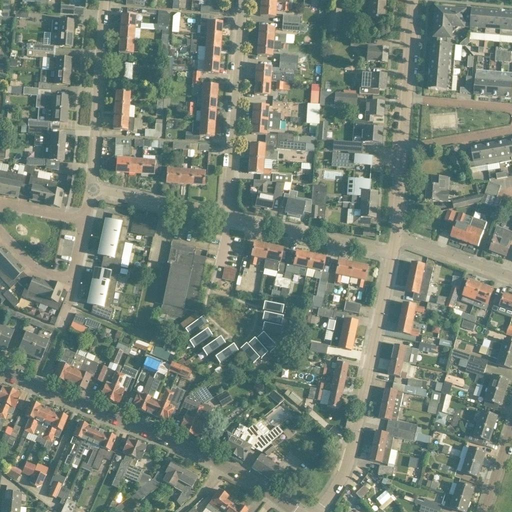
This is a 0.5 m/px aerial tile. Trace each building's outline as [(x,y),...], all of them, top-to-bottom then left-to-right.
[(172,0),(172,10),(178,10),(179,0),(187,0),(192,0),(172,0)] [(204,0),(204,6),(209,7),(209,13),(214,14),(218,14),(219,8),(211,7),(212,1),(211,0),(204,0)] [(369,0),(368,16),(363,16),(362,27),(375,28),(376,20),(383,20),(384,1),(369,0)] [(274,18),(276,3),(261,2),(260,17),(274,18)] [(60,15),(73,16),(73,7),(60,6),(60,15)] [(439,15),(456,31),(459,28),(464,29),(464,28),(470,28),(470,34),(511,37),(511,13),(505,13),(505,12),(499,12),(499,13),(472,10),(471,21),(465,20),(466,11),(441,9),(441,14),(439,15)] [(339,32),(340,18),(341,11),(330,10),(328,31),(339,32)] [(153,30),(162,31),(168,31),(169,16),(166,12),(158,12),(157,25),(154,25),(153,30)] [(121,15),(120,28),(134,29),(140,30),(140,23),(135,22),(135,16),(121,15)] [(452,35),(456,31),(439,15),(438,16),(435,16),(434,38),(443,39),(443,45),(432,44),(430,71),(429,71),(429,77),(428,90),(452,92),(456,46),(450,45),(450,40),(451,40),(452,35)] [(283,16),(282,24),(300,25),(300,17),(283,16)] [(52,21),(51,34),(72,35),(73,22),(59,21),(52,21)] [(207,28),(206,35),(220,36),(222,23),(208,21),(208,22),(201,21),(200,28),(207,28)] [(282,24),(282,31),(299,33),(299,32),(300,25),(282,24)] [(259,27),(258,42),(281,43),(281,44),(285,44),(286,36),(273,35),(274,28),(259,27)] [(120,28),(120,41),(133,42),(134,29),(120,28)] [(28,45),(27,51),(53,52),(53,47),(71,48),(72,35),(51,34),(51,47),(28,45)] [(191,41),(190,46),(219,49),(220,36),(206,35),(206,42),(198,41),(191,41)] [(470,38),(468,38),(460,44),(460,46),(466,47),(469,44),(470,38)] [(364,39),(351,39),(350,47),(364,48),(364,39)] [(139,42),(133,42),(120,41),(119,54),(132,55),(133,49),(139,49),(139,42)] [(280,51),(281,44),(281,43),(258,42),(257,56),(271,57),(272,51),(280,51)] [(190,46),(190,53),(197,53),(197,60),(198,60),(204,61),(218,62),(219,49),(190,46)] [(366,63),(375,63),(386,64),(387,49),(367,48),(366,63)] [(22,51),(21,57),(42,59),(41,71),(69,73),(70,60),(53,59),(53,52),(27,51),(23,50),(23,51),(22,51)] [(496,55),(495,62),(511,63),(511,53),(496,51),(496,55)] [(280,56),(279,63),(288,64),(297,64),(298,57),(280,56)] [(10,60),(9,67),(16,68),(17,61),(10,60)] [(217,75),(218,62),(204,61),(203,74),(217,75)] [(296,71),(297,64),(288,64),(279,63),(279,69),(296,71)] [(131,67),(118,66),(117,80),(127,81),(130,81),(131,73),(138,73),(139,68),(131,67)] [(256,66),(255,81),(269,82),(276,83),(282,83),(289,84),(293,84),(294,75),(283,74),(270,73),(271,67),(256,66)] [(334,66),(333,74),(353,76),(354,67),(334,66)] [(38,84),(38,90),(51,91),(51,85),(55,85),(68,86),(69,73),(41,71),(41,72),(41,71),(40,84),(38,84)] [(360,74),(359,95),(370,96),(378,96),(378,91),(384,91),(385,76),(372,75),(360,74)] [(475,75),(474,95),(487,96),(488,76),(475,75)] [(488,76),(487,96),(499,97),(501,77),(488,76)] [(511,77),(501,77),(499,97),(511,98),(511,77)] [(460,94),(470,95),(472,78),(466,78),(465,89),(460,89),(460,94)] [(268,96),(269,82),(255,81),(254,95),(268,96)] [(312,84),(311,103),(320,103),(321,85),(312,84)] [(202,85),(202,98),(216,99),(217,86),(202,85)] [(7,87),(6,94),(18,95),(37,97),(37,96),(45,97),(44,109),(46,109),(66,110),(66,109),(68,108),(68,103),(67,102),(67,98),(54,97),(50,97),(51,91),(38,90),(33,90),(19,88),(7,87)] [(116,92),(115,105),(128,106),(129,93),(116,92)] [(157,99),(156,108),(163,108),(163,100),(159,100),(159,93),(153,93),(153,99),(157,99)] [(334,104),(333,105),(356,107),(357,95),(334,94),(334,104)] [(202,98),(201,111),(215,112),(216,99),(202,98)] [(366,102),(364,122),(372,123),(373,117),(382,118),(383,103),(372,102),(372,103),(366,102)] [(307,104),(306,124),(317,125),(318,105),(307,104)] [(115,105),(114,118),(127,118),(128,106),(115,105)] [(253,105),(252,120),(280,122),(280,115),(267,114),(268,106),(253,105)] [(21,124),(21,127),(28,127),(48,129),(48,123),(52,123),(65,124),(66,110),(46,109),(45,122),(36,121),(29,121),(28,124),(21,124)] [(2,116),(1,125),(8,125),(9,111),(4,110),(3,115),(2,116)] [(201,111),(200,124),(214,124),(215,112),(201,111)] [(134,119),(127,118),(114,118),(113,131),(126,132),(126,131),(133,132),(134,119)] [(145,131),(144,137),(158,138),(159,138),(161,137),(161,134),(162,125),(162,121),(155,120),(155,121),(155,124),(154,131),(145,131)] [(279,130),(280,122),(252,120),(251,135),(265,136),(266,129),(279,130)] [(319,122),(317,140),(326,141),(327,123),(319,122)] [(214,124),(200,124),(193,123),(192,133),(185,132),(185,141),(199,142),(199,137),(213,138),(214,124)] [(361,125),(361,129),(359,129),(357,130),(356,131),(356,134),(357,135),(359,137),(360,137),(360,144),(361,145),(372,146),(372,144),(380,144),(381,130),(376,130),(376,126),(361,125)] [(48,129),(28,127),(28,133),(35,134),(44,135),(43,147),(48,148),(63,149),(64,136),(51,135),(47,135),(48,129)] [(277,134),(277,142),(316,145),(316,138),(293,137),(293,135),(277,134)] [(115,173),(128,174),(129,161),(131,141),(116,139),(115,146),(123,146),(122,160),(116,160),(115,173)] [(142,148),(142,150),(151,151),(151,148),(152,142),(143,141),(142,148)] [(333,141),(332,151),(335,151),(348,152),(349,144),(354,144),(360,145),(360,144),(360,143),(333,141)] [(276,149),(276,150),(292,151),(298,151),(305,151),(306,144),(299,144),(277,142),(276,149)] [(496,144),(500,164),(511,162),(511,161),(508,142),(496,144)] [(484,146),(487,167),(500,164),(496,144),(484,146)] [(194,145),(193,151),(194,151),(198,152),(208,153),(209,146),(194,145)] [(250,145),(249,160),(262,161),(262,160),(277,161),(278,153),(273,152),(274,147),(250,145)] [(469,170),(487,167),(484,146),(471,149),(472,154),(462,155),(466,164),(469,170)] [(48,148),(47,161),(49,161),(59,162),(62,162),(63,149),(48,148)] [(332,154),(331,167),(347,168),(353,165),(353,164),(354,156),(337,155),(332,154)] [(354,156),(353,164),(360,165),(370,166),(371,157),(361,157),(354,156)] [(26,159),(26,165),(45,167),(45,161),(46,160),(26,159)] [(249,160),(248,174),(261,175),(260,181),(271,182),(276,182),(285,183),(290,183),(291,177),(291,176),(285,176),(270,175),(270,169),(261,169),(262,161),(249,160)] [(129,161),(128,174),(141,175),(141,162),(129,161)] [(141,162),(141,175),(154,176),(154,173),(160,173),(161,163),(142,162),(141,162)] [(34,168),(25,167),(23,173),(33,175),(34,168)] [(166,184),(179,185),(180,171),(167,170),(166,184)] [(180,171),(179,185),(191,186),(192,172),(180,171)] [(205,173),(192,172),(191,186),(204,187),(205,173)] [(6,173),(2,195),(17,198),(20,185),(24,186),(26,177),(6,173)] [(450,178),(433,177),(433,186),(427,185),(426,201),(448,202),(450,178)] [(29,200),(44,203),(49,181),(30,178),(28,187),(32,188),(29,200)] [(353,180),(351,204),(375,206),(376,192),(368,192),(369,182),(353,180)] [(49,181),(44,203),(46,204),(46,206),(59,208),(62,194),(66,194),(68,185),(49,181)] [(253,181),(252,188),(257,189),(258,189),(258,193),(257,193),(254,207),(264,209),(263,211),(269,212),(270,210),(270,211),(273,200),(281,202),(285,183),(276,182),(273,197),(266,196),(267,185),(271,185),(271,182),(260,181),(260,182),(253,181)] [(489,183),(487,188),(499,192),(500,190),(501,187),(490,183),(489,183)] [(313,186),(311,201),(311,208),(325,205),(326,194),(325,191),(325,190),(324,189),(323,187),(321,186),(319,186),(313,186)] [(487,188),(485,194),(486,194),(497,198),(499,192),(487,188)] [(284,195),(281,208),(285,209),(284,213),(291,215),(291,217),(299,219),(300,216),(301,217),(302,212),(310,214),(311,208),(311,201),(304,200),(303,203),(295,201),(297,193),(289,192),(288,196),(284,195)] [(454,209),(480,203),(485,194),(453,202),(454,209)] [(485,195),(481,204),(499,211),(502,201),(485,195)] [(349,209),(349,210),(354,210),(353,224),(369,226),(370,219),(374,220),(375,206),(351,204),(350,204),(349,209)] [(324,220),(325,205),(311,208),(310,214),(310,219),(317,220),(324,220)] [(448,211),(444,221),(452,224),(456,214),(448,211)] [(459,213),(450,237),(464,242),(473,218),(459,213)] [(104,225),(101,238),(125,243),(127,231),(131,232),(131,233),(153,237),(157,221),(134,216),(133,220),(130,219),(130,218),(112,214),(111,215),(112,215),(110,222),(105,221),(104,225)] [(473,218),(464,242),(479,247),(487,223),(473,218)] [(494,240),(490,252),(492,252),(492,253),(498,255),(499,255),(506,257),(511,244),(511,240),(511,233),(497,228),(493,240),(494,240)] [(98,251),(97,256),(103,257),(102,262),(103,262),(102,264),(119,268),(120,261),(121,261),(125,243),(101,238),(98,251)] [(181,319),(182,310),(191,270),(192,263),(195,248),(171,243),(167,264),(163,263),(161,272),(154,304),(161,305),(161,306),(162,306),(160,314),(167,315),(167,316),(181,319)] [(256,258),(265,260),(268,246),(254,243),(251,257),(249,265),(255,266),(256,258)] [(274,286),(282,288),(284,276),(286,264),(279,263),(282,249),(268,246),(265,260),(263,270),(277,272),(274,286)] [(0,272),(13,260),(2,249),(0,250),(0,272)] [(286,264),(284,276),(291,278),(291,274),(306,277),(307,269),(310,255),(296,252),(293,266),(286,264)] [(310,255),(307,269),(315,271),(314,279),(319,280),(321,272),(324,258),(310,255)] [(13,260),(0,272),(0,278),(10,289),(17,283),(14,280),(23,271),(13,260)] [(341,276),(349,278),(352,264),(338,261),(335,275),(334,283),(339,284),(341,276)] [(191,270),(182,310),(194,313),(204,266),(192,263),(191,270)] [(93,274),(91,287),(114,292),(118,275),(117,275),(119,268),(102,264),(102,266),(101,266),(100,271),(94,270),(93,274)] [(352,264),(349,278),(358,280),(356,287),(362,289),(363,281),(364,281),(366,267),(352,264)] [(413,264),(410,278),(422,280),(430,282),(432,273),(433,268),(431,268),(413,264)] [(223,270),(221,280),(233,282),(236,270),(226,268),(224,267),(223,270)] [(284,276),(282,288),(289,290),(291,278),(284,276)] [(456,277),(454,286),(464,287),(465,278),(456,277)] [(21,297),(39,304),(48,284),(33,278),(28,290),(25,288),(21,297)] [(410,278),(406,292),(416,294),(427,296),(428,292),(430,282),(422,280),(410,278)] [(462,302),(474,306),(481,286),(469,281),(462,302)] [(308,300),(307,306),(318,308),(321,309),(325,292),(326,284),(319,282),(316,298),(317,298),(315,305),(311,304),(312,301),(308,300)] [(48,284),(39,304),(57,312),(61,303),(57,302),(63,287),(53,283),(52,286),(48,284)] [(326,284),(325,292),(332,294),(334,286),(326,284)] [(481,286),(475,302),(487,306),(493,290),(481,286)] [(88,301),(87,303),(93,305),(92,306),(91,313),(90,314),(110,322),(111,321),(110,321),(112,310),(109,309),(110,305),(111,306),(114,292),(91,287),(88,301)] [(8,291),(3,295),(14,308),(19,303),(8,291)] [(498,296),(492,311),(511,317),(511,296),(505,294),(504,298),(498,296)] [(439,297),(437,305),(453,308),(455,300),(439,297)] [(345,302),(343,311),(358,315),(360,305),(345,302)] [(453,309),(453,308),(435,304),(428,303),(426,310),(441,313),(443,307),(453,309)] [(262,311),(281,315),(281,314),(280,314),(282,307),(265,304),(263,311),(262,311)] [(404,304),(401,318),(414,321),(416,312),(424,313),(425,309),(404,304)] [(0,313),(12,317),(13,313),(2,308),(0,313)] [(318,309),(317,316),(328,318),(332,319),(332,318),(334,311),(321,309),(318,308),(318,309)] [(25,318),(13,313),(12,317),(23,322),(25,318)] [(196,313),(179,325),(184,331),(186,330),(190,335),(189,336),(190,336),(208,323),(207,323),(206,323),(202,317),(200,319),(196,313)] [(262,321),(261,321),(281,325),(280,324),(281,317),(264,314),(263,321),(262,321)] [(76,315),(72,323),(84,328),(84,326),(87,319),(86,319),(76,315)] [(336,318),(333,332),(354,337),(357,323),(344,320),(343,320),(336,318)] [(412,330),(414,321),(401,318),(398,332),(411,335),(419,337),(420,332),(412,330)] [(87,319),(84,326),(89,328),(89,329),(95,332),(95,331),(97,331),(100,324),(87,319)] [(29,324),(40,329),(42,325),(30,320),(29,324)] [(475,325),(464,321),(461,327),(473,331),(475,325)] [(72,323),(70,329),(84,335),(86,329),(84,328),(72,323)] [(261,331),(261,332),(281,336),(281,335),(280,335),(281,328),(264,324),(263,332),(261,331)] [(53,329),(42,325),(40,329),(52,334),(53,329)] [(2,328),(0,332),(0,348),(6,351),(13,333),(2,328)] [(206,331),(189,342),(193,348),(193,349),(211,337),(211,336),(210,337),(206,331)] [(331,341),(330,347),(337,348),(338,348),(351,351),(354,337),(333,332),(331,341)] [(17,352),(29,356),(36,338),(25,333),(17,352)] [(257,339),(256,339),(269,354),(270,353),(269,353),(274,348),(263,335),(258,340),(257,339)] [(36,338),(29,356),(40,361),(48,343),(36,338)] [(219,339),(202,350),(206,356),(206,357),(224,345),(224,344),(223,345),(219,339)] [(133,347),(146,351),(148,345),(136,340),(133,347)] [(248,344),(247,345),(260,360),(261,359),(260,358),(266,353),(254,340),(249,345),(248,344)] [(440,340),(439,346),(450,348),(451,343),(440,340)] [(489,348),(511,355),(511,342),(505,340),(503,346),(491,342),(489,348)] [(168,361),(171,354),(175,356),(178,347),(166,342),(163,349),(155,346),(152,355),(168,361)] [(326,354),(328,346),(311,343),(309,350),(326,354)] [(435,354),(437,347),(420,343),(419,351),(431,353),(435,354)] [(118,344),(110,362),(117,366),(122,353),(128,355),(131,349),(118,344)] [(392,360),(404,363),(410,364),(413,350),(395,345),(392,360)] [(232,346),(215,357),(219,363),(218,364),(219,365),(237,352),(237,351),(236,352),(232,346)] [(240,350),(239,350),(252,365),(253,365),(252,364),(257,359),(246,346),(241,351),(240,350)] [(332,357),(335,352),(330,348),(326,352),(332,357)] [(511,369),(511,355),(489,348),(487,356),(499,360),(497,365),(511,369)] [(57,368),(53,378),(63,382),(69,368),(69,367),(74,355),(64,350),(59,363),(57,368)] [(69,368),(63,382),(73,387),(85,359),(74,355),(69,367),(69,368)] [(469,361),(486,367),(488,361),(471,356),(469,361)] [(146,357),(142,369),(155,374),(158,368),(160,362),(146,357)] [(85,359),(73,387),(84,391),(90,377),(93,378),(92,379),(100,382),(106,368),(85,359)] [(402,373),(404,363),(392,360),(388,375),(406,379),(407,374),(402,373)] [(484,374),(486,367),(469,361),(466,372),(477,375),(479,377),(485,379),(487,374),(484,374)] [(160,362),(158,368),(167,372),(167,371),(168,371),(170,366),(169,366),(160,362)] [(170,366),(168,371),(177,375),(180,366),(179,365),(171,362),(169,366),(170,366)] [(238,362),(229,369),(235,378),(245,371),(238,362)] [(336,362),(332,377),(345,380),(348,365),(336,362)] [(180,366),(177,375),(188,380),(192,371),(180,366)] [(315,367),(314,374),(325,376),(326,370),(315,367)] [(105,383),(100,397),(109,401),(120,375),(115,373),(110,385),(105,383)] [(485,379),(483,386),(505,393),(509,381),(488,374),(487,374),(485,379)] [(120,375),(109,401),(118,405),(124,391),(125,392),(131,379),(120,375)] [(139,375),(137,381),(142,383),(145,377),(139,375)] [(447,375),(445,382),(468,390),(470,383),(447,375)] [(131,407),(140,411),(153,379),(149,377),(147,382),(141,395),(137,393),(131,407)] [(332,377),(329,392),(342,395),(345,380),(332,377)] [(153,379),(140,411),(149,415),(155,401),(152,400),(160,382),(153,379)] [(408,379),(407,385),(425,388),(426,383),(408,379)] [(394,383),(392,391),(403,393),(426,398),(428,390),(405,386),(394,383)] [(501,406),(505,393),(483,386),(479,397),(486,400),(486,401),(501,406)] [(0,418),(11,391),(3,387),(0,393),(0,418)] [(170,392),(158,419),(168,423),(174,409),(176,411),(184,392),(176,388),(175,390),(171,388),(170,392)] [(322,390),(316,389),(310,388),(308,399),(319,401),(322,390)] [(385,389),(382,404),(395,407),(400,408),(403,393),(392,391),(385,389)] [(155,401),(149,415),(158,419),(170,392),(165,390),(163,395),(161,394),(157,402),(155,401)] [(284,394),(297,406),(302,401),(292,392),(291,394),(287,390),(284,394)] [(0,418),(0,429),(4,420),(7,415),(9,416),(12,414),(14,409),(15,410),(22,396),(11,391),(0,418)] [(179,430),(188,434),(199,407),(203,404),(195,392),(185,399),(181,407),(188,410),(179,430)] [(223,394),(217,398),(220,404),(230,398),(227,392),(223,394)] [(339,410),(342,395),(329,392),(326,407),(339,410)] [(437,411),(447,414),(452,396),(443,394),(437,411)] [(19,453),(25,439),(28,433),(40,406),(30,402),(24,416),(29,418),(20,441),(20,442),(16,452),(19,453)] [(430,402),(427,412),(436,414),(439,404),(430,402)] [(199,407),(188,434),(197,438),(201,429),(204,423),(202,423),(205,417),(209,418),(212,408),(204,405),(203,404),(199,407)] [(382,404),(379,419),(397,423),(398,417),(393,416),(395,407),(382,404)] [(40,406),(28,433),(37,437),(40,431),(49,410),(40,406)] [(58,414),(49,410),(40,431),(44,433),(41,441),(45,443),(58,414)] [(482,412),(478,424),(493,429),(497,417),(482,412)] [(58,414),(45,443),(43,449),(49,451),(52,443),(51,442),(53,437),(58,439),(67,417),(58,414)] [(447,415),(445,422),(452,423),(454,417),(447,415)] [(88,426),(79,422),(70,444),(73,446),(65,465),(71,467),(75,457),(88,426)] [(399,422),(398,430),(416,434),(417,426),(399,422)] [(466,434),(465,440),(485,447),(487,441),(489,442),(493,429),(478,424),(472,422),(468,435),(466,434)] [(218,447),(229,453),(236,439),(237,440),(239,436),(244,428),(239,425),(233,436),(226,433),(224,435),(218,432),(210,438),(220,444),(218,447)] [(229,453),(228,455),(235,459),(237,457),(243,461),(250,447),(252,448),(264,438),(255,426),(254,425),(248,430),(244,428),(239,436),(237,440),(236,439),(229,453)] [(12,430),(9,436),(6,443),(7,444),(11,446),(12,446),(20,428),(14,426),(13,430),(12,430)] [(88,426),(75,457),(80,460),(84,450),(88,451),(89,450),(97,430),(88,426)] [(252,448),(260,452),(270,443),(282,433),(277,427),(264,438),(252,448)] [(94,451),(88,466),(92,467),(106,434),(97,430),(89,450),(94,451)] [(398,430),(396,438),(414,442),(429,445),(431,437),(416,434),(398,430)] [(436,430),(433,436),(441,439),(443,433),(436,430)] [(376,432),(373,446),(386,449),(388,440),(393,441),(394,435),(376,432)] [(92,467),(92,468),(98,471),(103,459),(109,461),(112,453),(110,451),(115,438),(106,434),(92,467)] [(122,461),(114,480),(120,482),(121,482),(123,476),(126,470),(137,443),(127,439),(125,445),(124,449),(122,453),(126,455),(123,461),(122,461)] [(126,470),(123,476),(138,483),(141,489),(151,481),(150,477),(142,474),(143,471),(134,467),(137,460),(140,461),(142,457),(146,447),(137,443),(126,470)] [(262,453),(251,468),(270,481),(275,472),(279,467),(265,458),(274,450),(270,444),(271,443),(270,443),(260,452),(262,453)] [(444,445),(441,452),(442,452),(447,454),(450,447),(445,445),(444,445)] [(373,446),(370,461),(388,465),(388,464),(389,460),(389,458),(395,459),(397,451),(386,449),(373,446)] [(470,448),(466,460),(481,465),(485,453),(470,448)] [(477,478),(481,465),(466,460),(462,473),(477,478)] [(36,467),(26,462),(21,473),(31,477),(33,472),(36,467)] [(170,463),(161,480),(174,487),(184,470),(170,463)] [(440,465),(438,471),(455,477),(457,470),(440,465)] [(22,472),(12,466),(7,475),(16,481),(22,472)] [(378,473),(378,475),(385,476),(386,475),(393,476),(394,469),(380,466),(378,473)] [(197,478),(184,470),(174,487),(182,492),(179,498),(176,502),(180,507),(186,502),(193,495),(190,491),(197,478)] [(31,477),(29,482),(36,488),(41,486),(46,477),(33,472),(31,477)] [(151,481),(141,489),(135,493),(140,500),(157,488),(158,485),(151,481)] [(428,481),(426,486),(430,488),(430,489),(433,489),(436,490),(438,483),(433,481),(432,483),(428,481)] [(54,482),(48,496),(55,499),(56,497),(61,487),(61,486),(54,482)] [(458,484),(454,496),(470,501),(474,489),(458,484)] [(356,494),(361,499),(370,490),(364,486),(356,494)] [(61,487),(56,497),(61,500),(59,504),(64,506),(67,500),(70,492),(61,487)] [(388,488),(386,491),(391,497),(395,491),(388,488)] [(207,506),(205,509),(209,511),(223,511),(230,503),(225,500),(228,497),(219,490),(207,506)] [(4,499),(3,506),(20,507),(22,493),(3,491),(3,499),(4,499)] [(461,511),(466,511),(470,501),(454,496),(445,493),(443,501),(446,502),(444,506),(461,511)] [(391,497),(382,505),(385,508),(394,501),(391,497)] [(415,504),(421,506),(441,511),(443,506),(425,500),(424,502),(416,499),(415,504)] [(72,511),(76,504),(67,500),(64,506),(61,511),(72,511)] [(111,503),(106,511),(112,511),(115,506),(111,503)] [(230,503),(223,511),(246,511),(248,511),(239,505),(237,508),(230,503)]
